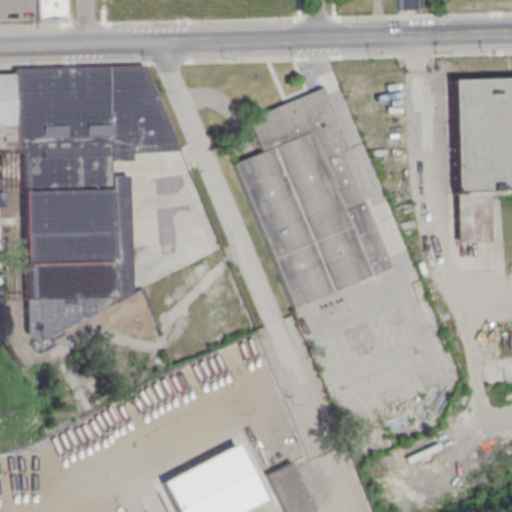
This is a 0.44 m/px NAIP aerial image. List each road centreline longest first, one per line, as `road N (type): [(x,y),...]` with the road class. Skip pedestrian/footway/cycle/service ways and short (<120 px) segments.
road 1 (tertiary): [(511,33),(159,43)]
road 2 (residential): [(275,321),(159,43)]
